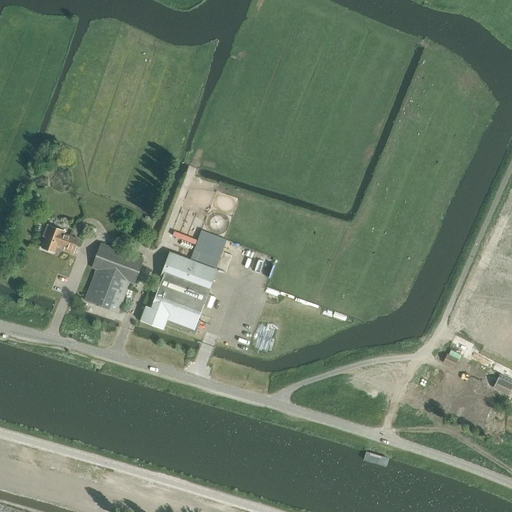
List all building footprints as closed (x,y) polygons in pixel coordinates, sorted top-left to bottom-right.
[(66,232),(47,225),(43,236),(46,237),(42,248),(55,253),(58,244),(65,247),(64,250),(73,253),(78,239),(65,234),(66,232)] [(118,313),(130,282),(134,284),(143,259),(101,243),(92,268),(96,269),(85,300),(118,313)] [(163,278),(151,308),(146,306),(140,321),(163,330),(166,323),(196,334),(201,322),(198,321),(204,305),(207,306),(211,296),(208,295),(217,270),(169,252),(160,277),(163,278)] [(200,319),(215,325),(217,320),(201,315),(200,319)] [(447,354),(443,362),(454,368),(458,359),(447,354)] [(493,388),(497,380),(467,365),(463,372),(469,375),(469,376),(493,388)] [(511,384),(499,377),(497,380),(493,388),(508,395),(511,387),(511,384)] [(497,392),(492,390),(468,378),(451,410),(480,425),(497,392)]
